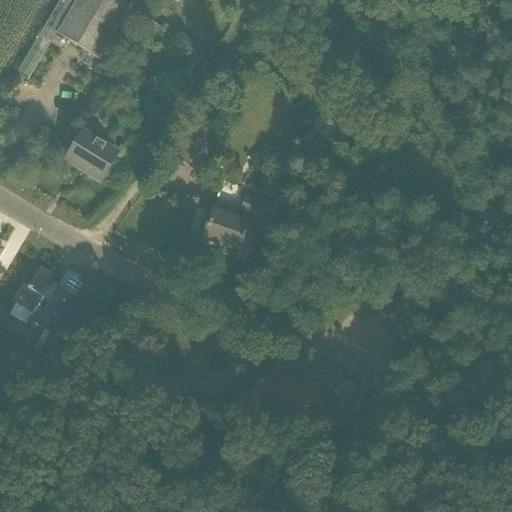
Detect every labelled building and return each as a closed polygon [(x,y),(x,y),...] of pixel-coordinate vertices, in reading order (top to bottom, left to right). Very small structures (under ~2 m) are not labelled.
[(77,0),(126,0),(132,3),(134,0),(62,0),(19,73),(30,79),(51,44),(56,36),(57,35),(77,0)] [(98,60),(132,3),(126,0),(77,0),(57,35),(98,60)] [(56,36),(51,44),(61,50),(66,42),(56,36)] [(320,114),(289,158),(297,164),(298,162),(312,171),(330,144),(333,146),(336,141),(338,142),(345,132),(320,114)] [(68,162),(78,169),(99,181),(115,154),(85,135),(68,162)] [(238,185),(241,174),(240,169),(227,165),(222,177),(224,184),(232,187),(238,185)] [(254,201),(246,199),(242,212),(254,217),(268,221),(273,208),(263,205),(254,201)] [(230,218),(233,209),(218,204),(210,225),(202,222),(196,238),(203,240),(241,254),(246,256),(256,228),(251,226),(230,218)] [(56,279),(40,270),(29,289),(25,286),(14,304),(33,315),(29,322),(50,335),(60,318),(77,327),(89,306),(58,288),(56,292),(50,288),(56,279)] [(170,316),(163,312),(158,321),(166,324),(170,316)] [(162,411),(162,412),(227,409),(227,405),(251,404),(248,413),(365,455),(374,431),(318,409),(326,390),(266,367),(257,391),(227,389),(227,382),(161,386),(161,389),(138,389),(139,412),(162,411)]
